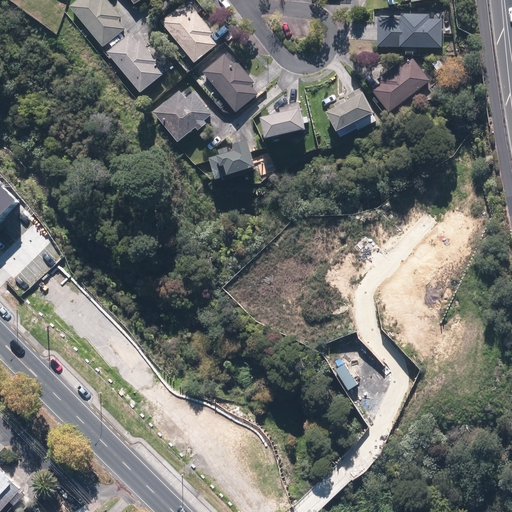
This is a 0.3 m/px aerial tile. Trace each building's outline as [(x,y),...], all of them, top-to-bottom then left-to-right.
[(82,0),(73,8),(105,48),(127,31),(120,23),(124,20),(107,0),(82,0)] [(185,5),(163,23),(197,65),(219,47),(212,37),(215,34),(197,13),(193,16),(185,5)] [(394,18),(380,18),(379,47),(442,50),(444,20),(431,20),(431,15),(402,14),(402,17),(394,17),(394,18)] [(139,46),(131,35),(109,54),(143,95),(165,76),(158,67),(161,64),(143,42),(139,46)] [(381,84),(372,91),(390,114),(432,81),(413,58),(404,66),(401,62),(378,80),(381,84)] [(222,60),(206,74),(238,113),(260,95),(252,86),(255,83),(238,63),(233,67),(228,61),(225,63),(222,60)] [(214,115),(188,85),(155,114),(180,143),(197,129),(199,131),(208,124),(206,122),(214,115)] [(348,103),(344,96),(334,101),(338,109),(329,113),(340,134),(376,115),(362,88),(349,96),(352,101),(348,103)] [(303,111),(264,119),(269,141),(307,133),(303,111)] [(232,150),(220,154),(221,156),(212,159),(218,181),(257,170),(248,143),(235,147),(236,152),(233,153),(232,150)] [(2,471),(0,473),(0,511),(8,511),(26,494),(2,471)]
